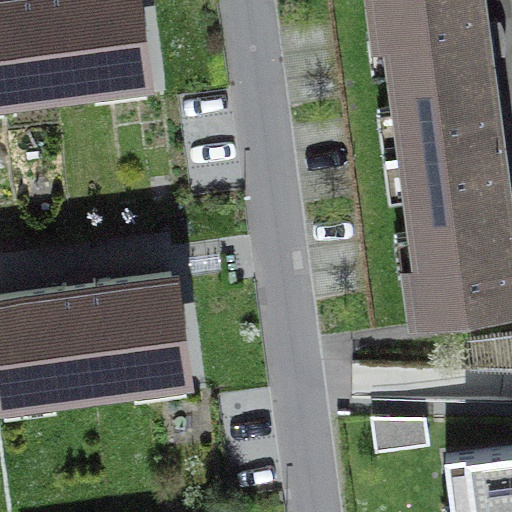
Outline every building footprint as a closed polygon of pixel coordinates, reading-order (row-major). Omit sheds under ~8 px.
[(119,0),(0,0),(0,97),(130,81),(119,0)] [(368,0),(387,149),(494,136),(476,0),(368,0)] [(511,296),(511,276),(494,136),(387,149),(408,310),(511,296)] [(151,276),(0,294),(0,394),(163,374),(151,276)] [(389,331),(387,429),(509,432),(509,402),(511,335),(389,331)] [(511,511),(511,402),(509,402),(509,432),(387,429),(384,511),(511,511)]
